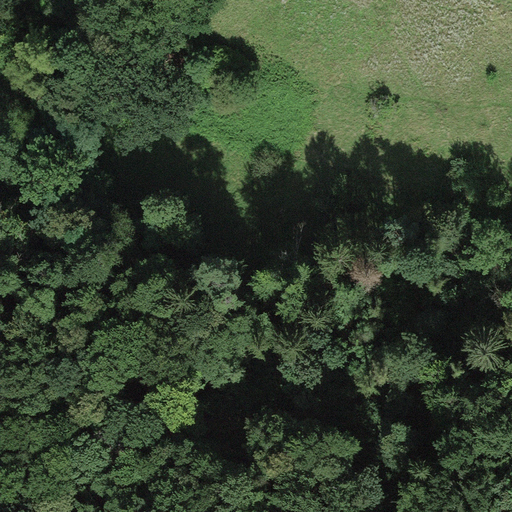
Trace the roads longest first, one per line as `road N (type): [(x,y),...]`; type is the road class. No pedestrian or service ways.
road 1 (track): [(88,511),(126,443),(170,421),(389,396)]
road 2 (track): [(389,396),(511,362)]
